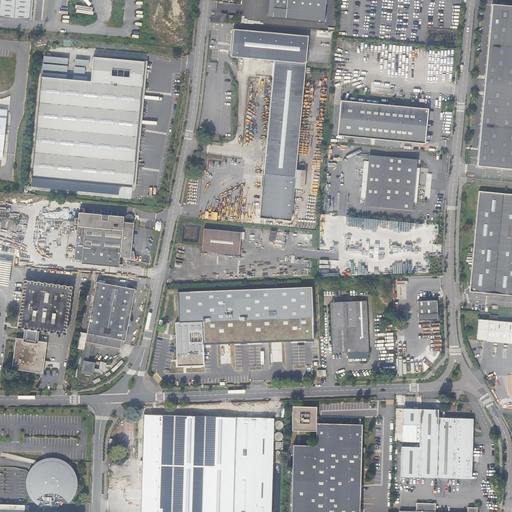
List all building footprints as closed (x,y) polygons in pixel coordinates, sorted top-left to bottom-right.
[(0,0),(0,16),(29,20),(31,0),(0,0)] [(254,0),(253,17),(325,23),(326,0),(254,0)] [(511,7),(493,6),(479,163),(511,165),(511,7)] [(308,37),(234,30),(231,58),(274,62),(260,217),(291,220),(294,189),(301,189),(303,171),(296,170),(305,74),(310,74),(310,69),(305,69),(308,37)] [(43,60),(33,178),(131,186),(143,62),(142,62),(142,57),(130,57),(129,61),(87,57),(87,52),(80,51),(80,57),(57,55),(56,61),(43,60)] [(341,105),(339,139),(375,143),(400,145),(425,147),(428,113),(341,105)] [(0,156),(4,157),(9,110),(0,109),(0,156)] [(375,143),(374,150),(399,152),(400,145),(375,143)] [(359,200),(359,208),(412,212),(417,163),(364,157),(363,164),(365,164),(369,165),(365,201),(361,201),(359,200)] [(205,177),(203,198),(202,198),(200,212),(214,213),(215,203),(216,197),(217,183),(218,178),(218,173),(218,170),(223,171),(224,160),(208,159),(206,173),(205,177)] [(511,196),(479,194),(471,294),(511,297),(511,196)] [(125,218),(80,213),(77,249),(84,250),(83,261),(121,265),(121,258),(132,259),(135,224),(134,224),(135,218),(132,216),(129,215),(127,218),(126,220),(127,221),(127,223),(125,223),(125,218)] [(242,232),(205,229),(202,252),(240,256),(242,232)] [(77,249),(76,261),(83,261),(84,250),(77,249)] [(0,284),(6,285),(8,260),(0,258),(0,284)] [(96,286),(94,286),(85,334),(87,334),(84,353),(81,366),(84,366),(82,374),(94,377),(96,364),(88,362),(89,357),(93,358),(95,344),(121,349),(123,341),(126,341),(136,290),(123,288),(123,285),(110,283),(110,285),(97,283),(96,286)] [(22,326),(26,327),(25,340),(17,339),(13,370),(44,374),(48,343),(39,342),(41,329),(65,333),(71,289),(28,284),(22,326)] [(203,366),(203,357),(204,356),(204,353),(218,352),(217,330),(217,325),(216,292),(177,293),(177,302),(178,324),(176,323),(177,367),(203,366)] [(422,301),(417,301),(418,320),(437,320),(436,300),(428,301),(428,299),(422,299),(422,301)] [(299,369),(307,368),(305,302),(304,302),(304,301),(303,301),(303,302),(260,304),(261,323),(292,322),(293,354),(262,355),(263,370),(296,369),(299,369)] [(349,359),(369,358),(368,352),(370,352),(368,302),(331,304),(333,354),(348,353),(349,359)] [(511,323),(481,320),(479,340),(511,343),(511,323)] [(85,334),(81,333),(77,352),(84,353),(87,334),(85,334)] [(316,408),(293,408),(292,432),(315,432),(315,447),(293,447),(290,511),(358,511),(361,425),(316,424),(316,422),(316,418),(316,408)] [(271,511),(274,418),(216,417),(216,410),(193,409),(187,409),(183,409),(182,415),(144,414),(144,436),(144,440),(141,511),(271,511)] [(438,418),(438,411),(402,409),(402,425),(419,426),(419,448),(401,447),(400,477),(471,480),(473,419),(438,418)] [(34,501),(36,499),(35,497),(32,493),(31,488),(30,483),(31,478),(33,473),(36,469),(40,465),(44,463),(49,462),(55,462),(60,463),(64,465),(68,469),(71,473),(73,478),(73,483),(73,489),(71,493),(69,497),(65,500),(68,503),(71,500),(74,495),(76,489),(77,483),(77,477),(75,471),(71,466),(67,462),(61,459),(55,458),(49,458),(43,459),(38,462),(33,466),(29,471),(27,477),(26,483),(27,489),(29,495),(33,500),(34,501)] [(64,501),(65,500),(69,497),(71,493),(73,489),(73,483),(73,478),(71,473),(68,469),(64,465),(60,463),(55,462),(49,462),(44,463),(40,465),(36,469),(33,473),(31,478),(30,483),(31,488),(32,493),(35,497),(36,499),(39,501),(42,503),(42,511),(58,511),(59,504),(62,503),(64,501)] [(435,511),(436,504),(416,503),(416,511),(399,511),(477,511),(477,508),(468,507),(467,511),(435,511)]
